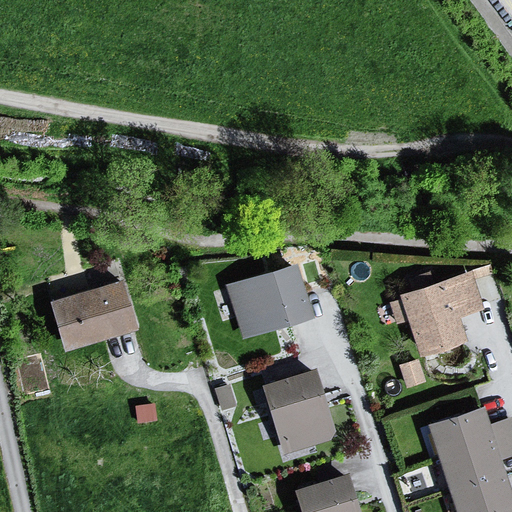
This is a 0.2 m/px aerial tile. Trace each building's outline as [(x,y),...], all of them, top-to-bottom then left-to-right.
[(314,313),(298,259),(226,281),(243,334),(314,313)] [(472,266),(400,290),(419,347),(465,332),(459,314),(485,305),(472,266)] [(123,280),(51,299),(67,349),(139,327),(123,280)] [(417,356),(397,362),(405,385),(424,379),(417,356)] [(314,366),(261,382),(282,449),(335,433),(314,366)] [(230,383),(215,387),(221,408),(236,404),(230,383)] [(511,498),(480,400),(426,417),(457,511),(490,511),(511,505),(511,498)] [(154,401),(134,404),(137,421),(156,419),(154,401)] [(359,511),(347,469),(293,485),(300,511),(359,511)]
